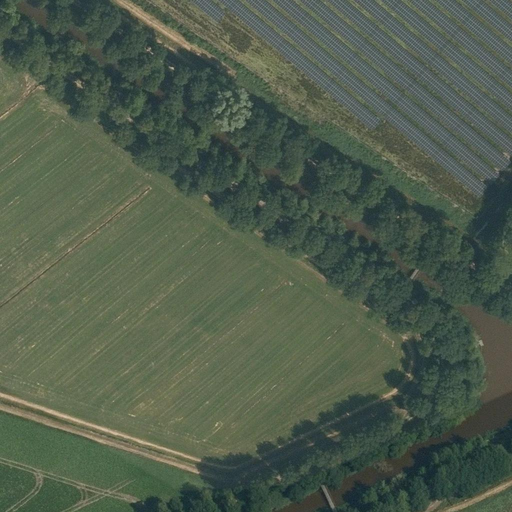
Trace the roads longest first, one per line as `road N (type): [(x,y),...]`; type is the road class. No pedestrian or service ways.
road 1 (track): [(511,288),(74,0)]
road 2 (track): [(0,28),(399,297)]
road 3 (track): [(399,297),(432,329),(435,386),(408,415),(311,462)]
